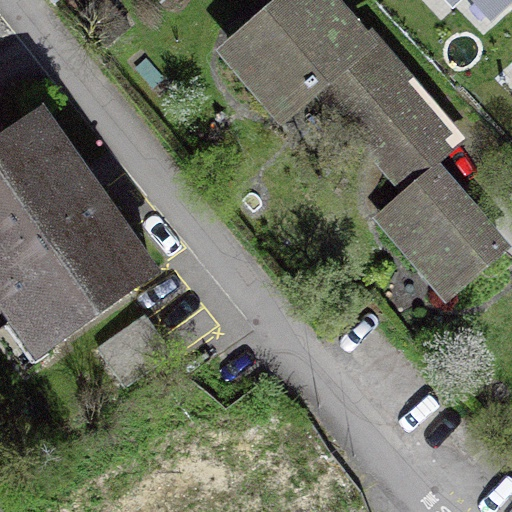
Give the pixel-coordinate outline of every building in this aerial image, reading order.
[(317,84),(410,194),(382,218),(447,295),(501,249),(420,155),(449,131),(368,36),(360,42),(324,0),(291,0),(230,52),(273,102),(299,79),(309,91),(317,84)] [(506,0),(477,0),(491,15),(506,0)] [(77,179),(83,175),(41,115),(0,144),(0,280),(1,282),(0,282),(0,301),(14,321),(24,314),(47,347),(152,273),(98,195),(101,193),(99,190),(89,197),(77,179)] [(172,354),(145,316),(98,348),(125,386),(172,354)] [(221,464),(252,511),(368,511),(302,411),(221,464)] [(252,511),(221,464),(198,430),(72,511),(252,511)]
